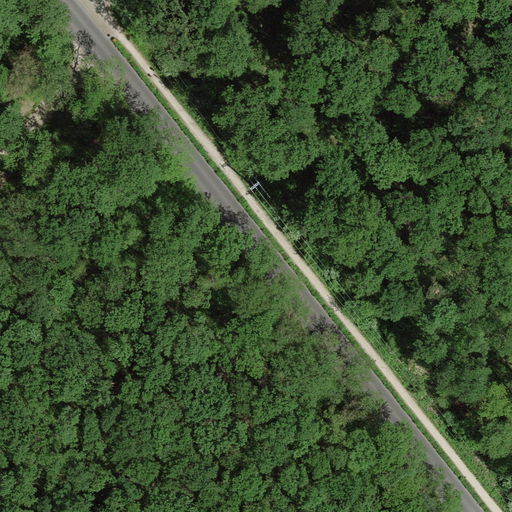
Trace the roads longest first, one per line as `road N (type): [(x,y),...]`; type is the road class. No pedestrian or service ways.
road 1 (unclassified): [(468,511),(59,0)]
road 2 (track): [(102,47),(0,157)]
